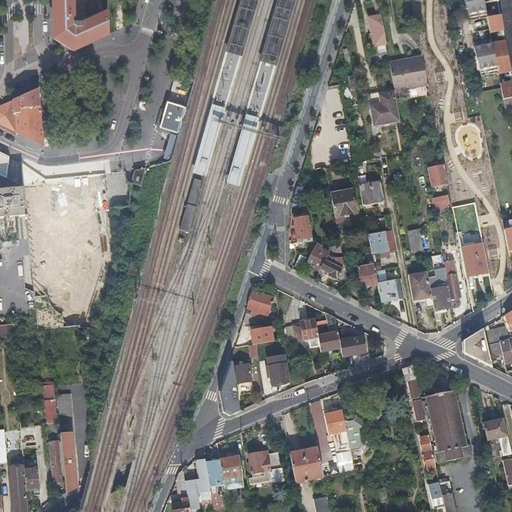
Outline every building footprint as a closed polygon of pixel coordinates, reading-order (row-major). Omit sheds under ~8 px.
[(107,0),(52,0),(53,36),(73,50),(110,34),(107,0)] [(240,0),(225,54),(241,59),(258,0),(240,0)] [(296,0),(278,0),(260,63),(276,68),(296,0)] [(486,13),(483,0),(465,0),(466,5),(467,4),(469,16),(486,13)] [(483,0),(486,13),(487,17),(490,32),(503,29),(497,0),(483,0)] [(511,10),(510,0),(497,0),(503,29),(505,40),(506,43),(508,55),(510,69),(511,68),(511,10)] [(372,36),(373,46),(386,43),(380,14),(368,17),(370,27),(372,36)] [(461,20),(450,22),(453,35),(464,33),(461,20)] [(379,55),(387,53),(386,43),(373,46),(375,52),(379,55)] [(493,45),(492,43),(474,47),(477,60),(478,60),(480,72),(497,68),(495,57),(493,45)] [(495,57),(508,55),(506,43),(493,45),(495,57)] [(351,61),(349,49),(343,50),(345,62),(351,61)] [(498,71),(510,68),(508,55),(495,57),(497,68),(498,71)] [(408,62),(406,62),(410,87),(428,84),(423,56),(407,58),(408,62)] [(410,87),(406,62),(390,65),(390,69),(394,90),(410,87)] [(356,88),(354,76),(347,77),(349,89),(356,88)] [(511,96),(511,84),(501,86),(501,88),(503,99),(511,96)] [(0,124),(43,146),(37,88),(24,94),(0,104),(0,124)] [(400,122),(395,93),(376,96),(381,125),(400,122)] [(381,125),(376,96),(369,98),(374,127),(381,125)] [(511,103),(511,96),(503,99),(504,105),(511,103)] [(178,133),(185,107),(166,102),(162,117),(160,121),(159,127),(165,129),(173,131),(178,133)] [(357,131),(364,129),(359,104),(352,106),(357,131)] [(224,115),(226,110),(210,106),(197,153),(195,158),(191,175),(206,179),(213,157),(218,137),(224,115)] [(226,185),(240,189),(247,167),(261,120),(245,116),(244,120),(239,138),(232,163),(226,185)] [(458,118),(459,132),(482,130),(481,116),(458,118)] [(486,142),(472,145),(477,171),(491,168),(486,142)] [(355,162),(370,160),(369,154),(367,147),(352,149),(355,162)] [(25,213),(23,196),(22,185),(5,177),(8,156),(0,151),(0,247),(2,248),(1,240),(20,238),(17,214),(25,213)] [(448,183),(444,164),(427,167),(431,187),(448,183)] [(131,182),(140,184),(145,167),(134,169),(131,182)] [(193,178),(186,204),(193,206),(200,180),(193,178)] [(359,186),(363,206),(383,202),(379,181),(359,186)] [(330,194),(335,217),(356,213),(352,190),(330,194)] [(434,212),(450,209),(448,194),(431,197),(434,212)] [(193,206),(186,204),(179,229),(188,232),(195,207),(193,206)] [(312,237),(308,213),(299,215),(299,218),(294,219),(296,233),(297,240),(312,237)] [(423,249),(419,229),(408,230),(412,251),(423,249)] [(390,232),(368,236),(372,253),(372,254),(394,250),(390,232)] [(50,237),(30,238),(31,253),(50,252),(50,237)] [(466,275),(466,276),(488,271),(486,260),(484,250),(482,242),(461,247),(466,275)] [(321,268),(328,253),(324,251),(325,247),(316,243),(314,247),(311,252),(308,258),(314,261),(311,267),(319,271),(321,268)] [(340,245),(327,248),(328,253),(321,268),(330,273),(329,276),(348,285),(343,257),(335,258),(334,254),(342,252),(340,245)] [(377,285),(377,284),(372,254),(372,253),(365,255),(367,266),(357,268),(361,288),(377,285)] [(463,272),(460,259),(447,261),(445,254),(442,254),(444,267),(450,298),(460,296),(456,273),(463,272)] [(306,257),(300,255),(295,266),(300,268),(306,257)] [(305,264),(311,267),(314,261),(308,258),(305,264)] [(44,270),(49,304),(73,300),(68,267),(44,270)] [(434,309),(452,306),(450,298),(444,267),(434,269),(436,275),(428,277),(433,305),(434,309)] [(408,275),(413,300),(425,298),(427,307),(433,305),(428,277),(427,271),(408,275)] [(377,285),(381,303),(403,298),(400,279),(377,284),(377,285)] [(243,323),(254,322),(256,315),(266,318),(273,296),(254,290),(248,307),(250,308),(253,309),(251,314),(249,313),(246,312),(243,323)] [(339,339),(335,317),(325,312),(326,319),(329,333),(317,335),(320,346),(321,351),(340,347),(339,339)] [(311,347),(320,346),(317,335),(316,327),(315,321),(315,319),(300,322),(300,324),(293,325),(295,340),(309,337),(311,347)] [(286,341),(295,340),(293,325),(284,327),(286,341)] [(508,340),(508,337),(506,330),(505,326),(483,331),(486,345),(499,342),(508,340)] [(256,343),(273,340),(271,327),(251,330),(253,344),(256,343)] [(463,353),(492,367),(489,357),(486,345),(483,331),(482,328),(463,340),(463,353)] [(347,338),(339,339),(340,347),(342,356),(356,354),(355,353),(365,351),(364,343),(353,338),(352,337),(350,337),(347,338)] [(509,371),(511,370),(511,354),(508,340),(499,342),(502,352),(506,369),(509,368),(509,371)] [(499,342),(486,345),(489,357),(495,356),(495,353),(502,352),(499,342)] [(253,344),(248,344),(250,356),(257,355),(256,343),(253,344)] [(288,381),(285,363),(284,355),(267,357),(268,365),(266,366),(267,374),(270,374),(271,384),(288,381)] [(233,361),(230,360),(219,391),(223,411),(229,415),(239,410),(234,384),(236,383),(233,361)] [(233,361),(236,383),(252,380),(250,370),(249,366),(252,366),(251,363),(241,365),(240,360),(233,361)] [(419,396),(413,365),(402,369),(404,381),(408,380),(411,398),(419,396)] [(54,399),(52,384),(44,385),(48,422),(49,422),(49,429),(57,429),(54,399)] [(425,395),(420,397),(420,398),(426,397),(428,407),(426,407),(426,409),(428,408),(430,417),(428,418),(428,420),(431,419),(433,428),(430,429),(431,431),(433,430),(435,439),(433,440),(433,442),(436,441),(438,450),(436,451),(438,462),(471,454),(468,444),(466,444),(464,435),(466,434),(466,432),(463,433),(461,424),(464,423),(463,421),(461,422),(459,413),(461,412),(461,410),(459,411),(457,402),(459,401),(458,399),(456,400),(454,390),(459,389),(459,387),(454,389),(453,387),(452,388),(452,389),(445,391),(444,389),(442,389),(443,391),(436,393),(436,391),(434,391),(435,393),(427,395),(427,394),(425,394),(425,395)] [(66,491),(77,486),(71,431),(74,431),(70,393),(56,394),(60,432),(66,491)] [(424,419),(421,401),(420,401),(413,403),(417,420),(424,419)] [(324,414),(328,433),(333,433),(335,442),(336,449),(349,447),(343,417),(341,410),(324,414)] [(291,414),(283,415),(285,429),(293,427),(291,414)] [(349,447),(352,461),(362,459),(365,455),(360,453),(365,444),(361,428),(354,421),(357,418),(353,415),(343,417),(349,447)] [(313,417),(314,432),(325,431),(324,416),(313,417)] [(483,422),(487,439),(499,437),(503,454),(511,453),(503,418),(483,422)] [(435,465),(428,434),(420,436),(427,467),(429,467),(435,465)] [(58,440),(48,441),(50,459),(51,459),(53,480),(62,480),(58,440)] [(317,447),(289,452),(295,480),(304,479),(304,480),(306,479),(306,478),(322,475),(317,447)] [(249,478),(250,484),(271,481),(267,454),(266,451),(248,453),(250,462),(252,478),(249,478)] [(285,481),(279,452),(267,454),(271,481),(272,483),(285,481)] [(239,456),(219,459),(219,460),(222,479),(223,485),(224,490),(244,486),(239,456)] [(511,456),(503,459),(510,490),(511,489),(511,456)] [(206,462),(205,458),(197,459),(199,478),(185,481),(187,496),(189,509),(200,508),(198,492),(210,490),(209,487),(206,462)] [(222,479),(219,460),(206,462),(209,487),(223,485),(222,479)] [(39,487),(38,467),(24,469),(25,475),(25,478),(26,488),(34,488),(39,487)] [(173,494),(174,498),(179,497),(187,496),(185,481),(183,469),(179,471),(176,480),(178,493),(173,494)] [(22,478),(22,476),(20,476),(11,477),(9,477),(10,485),(13,511),(28,511),(26,488),(25,478),(22,478)] [(455,511),(448,480),(439,482),(440,488),(444,505),(445,511),(455,511)] [(386,487),(378,489),(381,504),(390,502),(386,487)] [(444,505),(440,488),(429,490),(433,507),(444,505)] [(315,511),(329,511),(326,495),(313,498),(315,511)] [(179,497),(179,500),(182,499),(183,503),(177,504),(172,504),(173,511),(189,511),(189,509),(187,496),(179,497)]
